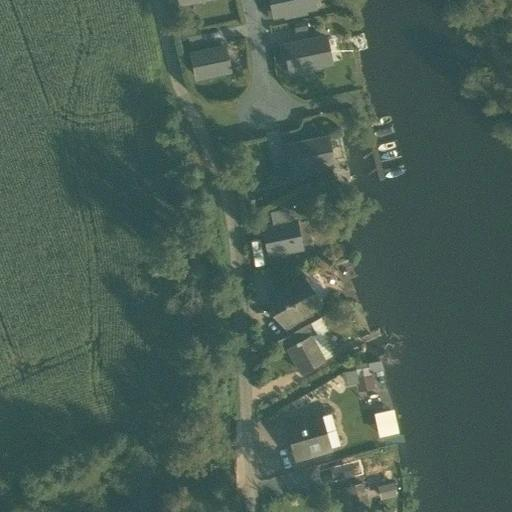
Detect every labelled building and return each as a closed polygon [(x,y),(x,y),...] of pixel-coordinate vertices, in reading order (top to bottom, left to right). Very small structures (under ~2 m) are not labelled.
[(270,0),(274,16),(290,13),(291,15),(304,12),(304,10),(311,8),(309,0),(270,0)] [(305,21),(293,24),(295,32),(307,29),(305,21)] [(187,32),(189,40),(201,38),(199,29),(187,32)] [(324,37),(285,46),(290,72),(307,68),(307,70),(320,67),(320,65),(327,63),(325,51),(327,51),(324,37)] [(191,54),(196,78),(228,71),(223,47),(191,54)] [(326,138),(287,146),(292,172),(308,168),(309,171),(322,168),(321,165),(329,164),(327,152),(329,151),(326,138)] [(286,165),(276,167),(279,181),(289,179),(286,165)] [(272,225),(290,221),(288,208),(269,212),(272,225)] [(262,228),(267,256),(302,249),(295,220),(290,221),(272,225),(262,228)] [(281,323),(282,325),(283,324),(303,313),(318,305),(317,303),(308,307),(295,284),(304,279),(303,277),(266,298),(267,300),(269,299),(282,322),(281,323)] [(317,303),(304,279),(295,284),(308,307),(317,303)] [(267,300),(281,323),(282,322),(269,299),(267,300)] [(283,324),(288,333),(309,322),(303,313),(283,324)] [(319,334),(309,339),(321,361),(331,355),(319,334)] [(301,372),(321,361),(309,339),(289,351),(294,361),(301,372)] [(345,385),(360,383),(363,409),(391,406),(385,362),(342,367),(345,385)] [(395,407),(374,411),(379,436),(400,432),(395,407)] [(330,414),(319,417),(327,449),(339,445),(330,414)] [(318,415),(312,417),(322,452),(328,450),(327,449),(318,415)] [(297,459),(322,452),(312,417),(287,424),(297,459)] [(361,478),(370,502),(398,492),(390,468),(361,478)] [(347,486),(353,507),(368,502),(362,482),(347,486)]
